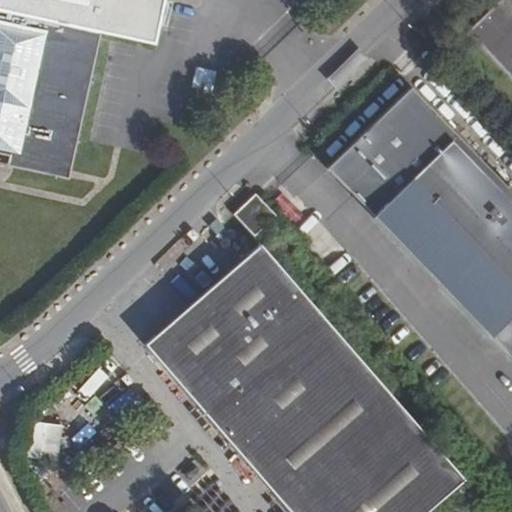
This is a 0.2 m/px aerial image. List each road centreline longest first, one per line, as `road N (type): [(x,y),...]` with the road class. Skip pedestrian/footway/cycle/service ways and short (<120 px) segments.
road 1 (residential): [(0,375),(62,329),(402,0)]
road 2 (unknown): [(235,0),(155,76),(137,149)]
